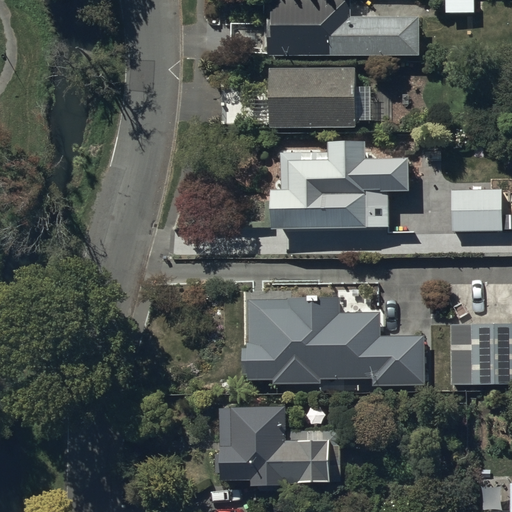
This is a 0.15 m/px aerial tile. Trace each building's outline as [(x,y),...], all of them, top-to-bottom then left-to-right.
[(352,0),(273,1),(273,21),(270,21),(270,59),(420,59),(420,20),(352,20),(352,0)] [(356,72),(270,71),(271,131),(357,130),(357,119),(369,119),(369,96),(356,96),(356,72)] [(389,231),(389,164),(366,164),(366,146),(329,146),(329,163),(320,163),(320,154),(282,154),(282,193),(273,193),(273,233),(389,231)] [(511,191),(453,192),(454,233),(503,233),(503,203),(511,202),(511,191)] [(244,310),(249,310),(249,351),(244,351),(244,376),(249,376),(249,382),(274,383),(274,386),(322,386),(322,381),(373,381),(373,387),(426,387),(426,339),(382,339),(382,316),(341,315),(341,301),(290,301),(290,292),(244,292),(244,310)] [(511,386),(511,327),(453,327),(454,386),(511,386)] [(287,412),(233,411),(233,413),(221,413),(222,484),(252,484),(252,489),(291,489),(291,486),(332,486),(331,483),(341,483),(340,434),(288,435),(287,412)]
